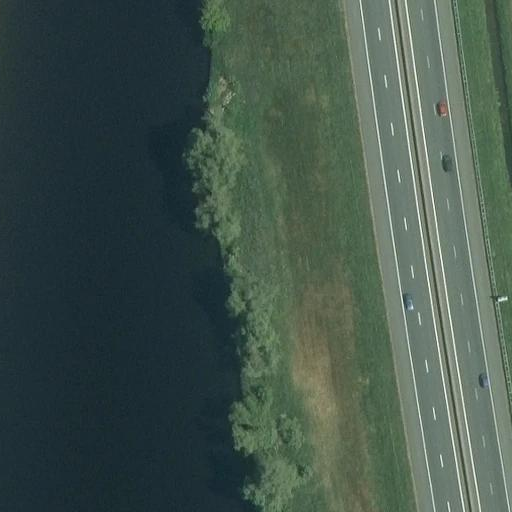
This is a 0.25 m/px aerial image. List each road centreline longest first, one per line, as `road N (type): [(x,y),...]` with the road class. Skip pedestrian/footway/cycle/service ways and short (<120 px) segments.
road 1 (motorway): [(370,0),(452,511)]
road 2 (motorway): [(501,511),(424,0)]
